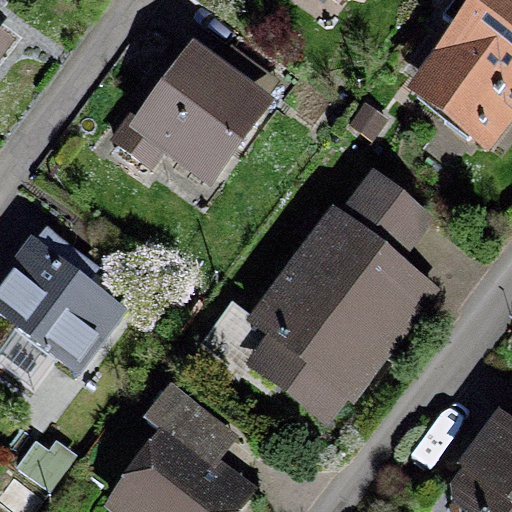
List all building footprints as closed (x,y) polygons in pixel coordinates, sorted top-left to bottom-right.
[(0,0),(0,32),(21,0),(0,0)] [(382,0),(329,0),(366,25),(382,0)] [(511,0),(493,0),(426,101),(511,158),(511,0)] [(296,106),(209,43),(144,133),(232,195),(296,106)] [(422,222),(366,179),(253,327),(274,343),(255,367),(327,422),(417,305),(380,276),(422,222)] [(140,303),(53,242),(1,314),(88,376),(140,303)] [(511,511),(511,420),(447,504),(457,511),(511,511)] [(260,511),(267,502),(162,435),(113,511),(260,511)]
